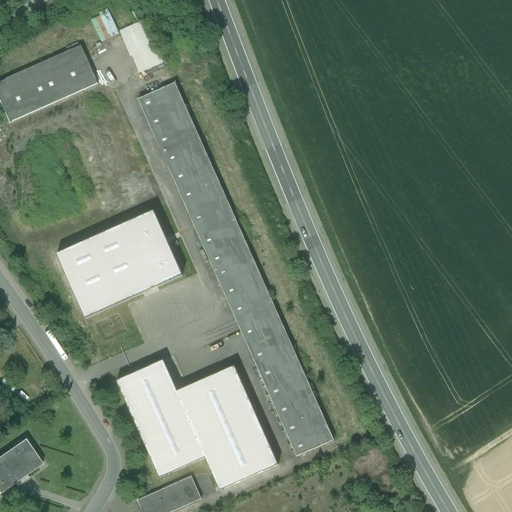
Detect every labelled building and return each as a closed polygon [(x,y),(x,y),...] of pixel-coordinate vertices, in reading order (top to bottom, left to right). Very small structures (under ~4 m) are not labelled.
[(110,10),(90,19),(101,42),(120,33),(110,10)] [(145,22),(119,34),(138,76),(164,65),(145,22)] [(82,45),(0,82),(0,96),(12,123),(100,83),(82,45)] [(334,441),(175,84),(138,100),(297,457),(334,441)] [(86,316),(182,274),(156,213),(59,256),(86,316)] [(204,461),(175,394),(162,362),(117,381),(160,480),(204,461)] [(219,494),(279,468),(236,368),(175,394),(204,461),(219,494)] [(25,442),(0,460),(0,495),(1,497),(43,467),(25,442)] [(191,477),(137,501),(142,511),(173,511),(202,500),(191,477)]
